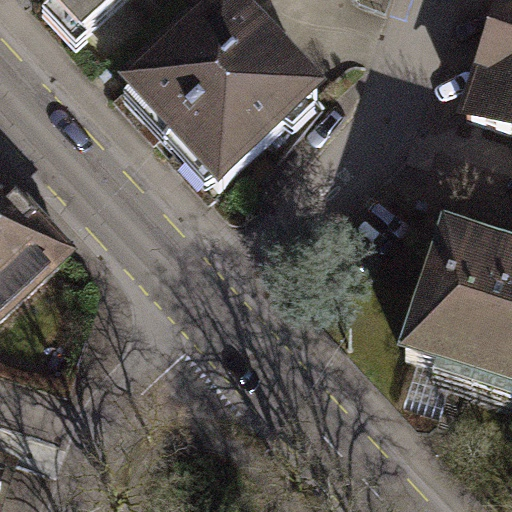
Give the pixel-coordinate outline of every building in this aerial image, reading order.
[(134,0),(41,0),(83,46),(134,0)] [(511,0),(496,0),(481,48),(511,58),(511,0)] [(320,107),(227,9),(130,99),(223,198),(320,107)] [(511,58),(481,48),(452,136),(511,155),(511,58)] [(0,326),(71,260),(0,185),(0,326)] [(511,263),(445,243),(407,364),(511,397),(511,263)] [(0,511),(14,471),(0,466),(0,511)]
